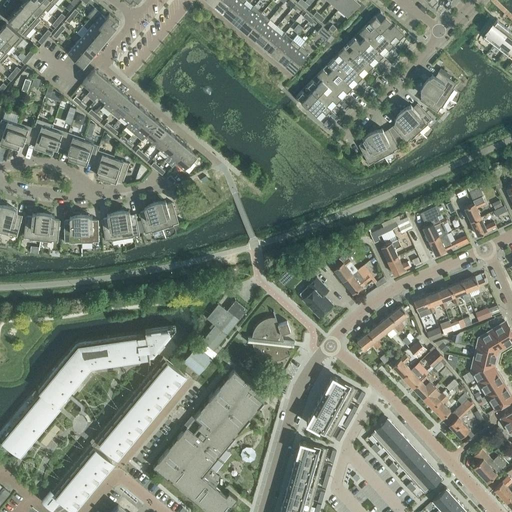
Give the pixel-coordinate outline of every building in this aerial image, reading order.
[(25,0),(23,3),(37,16),(45,8),(35,0),(25,0)] [(35,0),(45,8),(48,11),(55,3),(52,0),(51,0),(35,0)] [(218,0),(215,4),(223,11),(231,0),(218,0)] [(231,0),(223,11),(231,17),(245,0),(231,0)] [(246,0),(245,0),(231,17),(239,24),(254,6),(246,0)] [(346,0),(339,8),(348,15),(359,1),(357,0),(346,0)] [(66,8),(69,11),(75,5),(71,2),(66,8)] [(16,11),(33,27),(40,19),(37,16),(23,3),(16,11)] [(298,12),(301,9),(295,4),(293,7),(298,12)] [(254,6),(239,24),(247,31),(261,13),(254,6)] [(91,11),(113,29),(118,22),(114,18),(115,18),(109,13),(106,16),(95,7),(91,11)] [(75,8),(69,16),(72,19),(79,11),(75,8)] [(8,20),(23,33),(26,35),(33,27),(16,11),(8,20)] [(94,21),(92,24),(107,36),(113,29),(91,11),(87,15),(94,21)] [(376,16),(370,22),(375,27),(375,26),(390,41),(395,36),(400,40),(405,35),(395,25),(390,29),(387,26),(392,21),(385,15),(381,11),(376,16)] [(302,16),(308,20),(311,17),(305,12),(302,16)] [(61,13),(57,19),(60,22),(65,16),(61,13)] [(261,13),(247,31),(254,37),(269,19),(261,13)] [(314,25),(317,22),(311,17),(308,20),(314,25)] [(52,24),(55,27),(60,22),(57,19),(52,24)] [(269,19),(254,37),(262,44),(277,26),(269,19)] [(487,31),(483,37),(488,41),(487,43),(491,47),(493,45),(494,43),(495,43),(507,27),(497,19),(494,23),(492,22),(486,30),(487,31)] [(6,22),(0,28),(0,32),(13,44),(12,44),(15,47),(16,46),(23,38),(6,22)] [(365,26),(359,33),(364,37),(380,52),(384,56),(394,45),(390,41),(375,26),(375,27),(370,22),(365,26)] [(62,24),(57,30),(60,33),(65,27),(62,24)] [(86,31),(101,43),(107,36),(92,24),(86,31)] [(277,26),(262,44),(270,50),(285,32),(277,26)] [(327,39),(331,34),(322,26),(317,32),(327,39)] [(494,43),(493,45),(498,49),(500,47),(504,51),(505,51),(511,41),(511,31),(507,27),(495,43),(494,43)] [(48,29),(43,35),(46,38),(51,32),(48,29)] [(80,38),(95,50),(101,43),(86,31),(80,38)] [(0,32),(0,46),(6,52),(6,51),(9,54),(15,47),(12,44),(13,44),(0,32)] [(285,32),(270,50),(278,57),(290,42),(292,39),(285,32)] [(290,42),(278,57),(286,64),(298,49),(301,46),(305,40),(297,34),(293,39),(292,39),(290,42)] [(38,41),(42,44),(46,38),(43,35),(38,41)] [(380,52),(364,37),(360,42),(355,37),(349,43),(353,48),(354,48),(369,63),(374,57),(379,61),(384,56),(380,52)] [(74,45),(89,57),(95,50),(80,38),(74,45)] [(511,41),(505,51),(504,51),(503,53),(508,57),(510,55),(511,56),(511,41)] [(83,65),(89,57),(74,45),(68,53),(83,65)] [(0,46),(0,61),(1,62),(9,54),(6,51),(6,52),(0,46)] [(298,49),(286,64),(294,70),(295,69),(297,70),(301,65),(299,64),(306,56),(309,52),(301,46),(298,49)] [(369,63),(354,48),(353,48),(349,53),(344,48),(338,54),(343,59),(359,74),(359,73),(364,68),(368,72),(373,67),(369,63)] [(31,49),(26,55),(30,58),(35,52),(31,49)] [(21,61),(25,64),(30,58),(26,55),(21,61)] [(359,74),(343,59),(339,63),(334,59),(328,65),(333,69),(348,84),(353,79),(358,83),(363,77),(359,73),(359,74)] [(28,65),(24,69),(29,73),(29,74),(33,75),(34,71),(28,65)] [(17,66),(12,72),(16,75),(21,69),(17,66)] [(94,68),(82,83),(90,89),(102,75),(94,68)] [(323,69),(317,76),(322,80),(337,95),(338,95),(343,90),(347,94),(352,88),(348,84),(333,69),(328,74),(323,69)] [(424,82),(448,98),(454,88),(453,87),(456,83),(456,84),(457,83),(450,79),(452,76),(443,69),(441,73),(438,71),(438,72),(435,76),(433,74),(431,75),(429,77),(427,79),(426,80),(424,82)] [(7,77),(11,80),(16,75),(12,72),(7,77)] [(102,75),(90,89),(98,96),(110,81),(102,75)] [(32,85),(38,87),(40,79),(34,77),(32,85)] [(25,78),(22,89),(27,91),(31,80),(25,78)] [(313,80),(307,86),(312,91),(327,106),(332,100),(337,104),(342,99),(338,95),(337,95),(322,80),(318,85),(313,80)] [(110,81),(98,96),(106,103),(118,88),(110,81)] [(441,107),(442,107),(448,98),(424,82),(423,84),(422,86),(421,89),(421,91),(420,93),(423,95),(420,99),(419,100),(438,112),(438,111),(441,107)] [(106,103),(103,106),(111,113),(126,94),(118,88),(106,103)] [(302,91),(296,97),(316,117),(317,117),(322,111),(326,115),(331,110),(327,106),(312,91),(307,95),(302,91)] [(55,92),(52,99),(60,101),(62,95),(55,92)] [(126,94),(111,113),(118,119),(134,101),(126,94)] [(73,99),(78,104),(81,100),(76,96),(73,99)] [(78,104),(84,109),(87,105),(81,100),(78,104)] [(134,101),(118,119),(119,119),(122,116),(129,122),(142,107),(134,101)] [(344,102),(341,105),(346,110),(349,107),(344,102)] [(401,110),(420,131),(428,123),(427,122),(431,119),(432,119),(417,103),(413,107),(411,104),(409,105),(408,105),(406,106),(403,108),(402,109),(401,110)] [(129,122),(126,126),(134,133),(137,129),(149,114),(142,107),(129,122)] [(88,112),(94,117),(97,113),(91,109),(88,112)] [(0,139),(1,140),(0,142),(10,145),(18,124),(17,124),(18,122),(20,115),(6,110),(3,119),(1,118),(0,122),(0,139)] [(392,126),(391,127),(400,141),(404,138),(407,142),(407,141),(411,138),(420,131),(401,110),(399,112),(398,114),(396,116),(395,118),(394,120),(396,122),(393,126),(392,125),(392,126)] [(94,117),(99,122),(102,118),(97,113),(94,117)] [(137,129),(134,133),(142,139),(145,136),(157,121),(149,114),(137,129)] [(34,127),(29,143),(35,145),(34,146),(44,150),(52,128),(51,128),(52,126),(53,123),(37,118),(34,127)] [(157,121),(145,136),(153,142),(165,127),(157,121)] [(18,124),(10,145),(18,148),(21,142),(23,143),(24,141),(29,143),(34,127),(18,122),(17,124),(18,124)] [(104,125),(109,130),(112,126),(107,122),(104,125)] [(52,128),(44,150),(52,153),(55,146),(57,147),(58,145),(63,147),(68,132),(52,126),(51,128),(52,128)] [(109,130),(115,135),(118,131),(112,126),(109,130)] [(165,127),(153,142),(161,149),(173,134),(165,127)] [(371,131),(384,156),(395,151),(394,149),(398,147),(399,148),(399,147),(397,143),(400,141),(391,127),(389,129),(389,128),(388,128),(384,131),(382,128),(380,128),(378,129),(375,129),(373,130),(371,131)] [(359,144),(369,163),(370,163),(369,163),(374,160),(374,161),(384,156),(371,131),(369,132),(367,134),(365,135),(364,137),(362,139),(363,139),(364,142),(359,144)] [(68,132),(63,147),(68,149),(68,151),(70,152),(68,158),(76,161),(83,139),(84,140),(85,137),(68,132)] [(173,134),(161,149),(168,155),(181,140),(173,134)] [(119,138),(125,143),(128,140),(122,135),(119,138)] [(83,139),(76,161),(86,164),(87,163),(93,165),(98,149),(100,145),(84,140),(83,139)] [(125,143),(131,148),(134,144),(128,140),(125,143)] [(168,155),(165,160),(173,166),(176,162),(189,147),(181,140),(168,155)] [(189,147),(176,162),(184,169),(191,161),(193,162),(197,157),(196,155),(197,154),(189,147)] [(135,152),(141,156),(144,153),(138,148),(135,152)] [(98,149),(93,165),(98,166),(97,168),(100,169),(98,175),(106,178),(113,157),(114,155),(98,149)] [(141,156),(147,161),(150,158),(144,153),(141,156)] [(113,157),(106,178),(116,182),(116,180),(122,182),(129,162),(113,157)] [(154,161),(151,165),(156,169),(159,166),(154,161)] [(156,169),(162,174),(165,171),(159,166),(156,169)] [(167,178),(173,183),(176,180),(170,175),(167,178)] [(464,207),(471,221),(481,216),(477,207),(486,203),(484,198),(482,195),(484,195),(480,187),(469,192),(473,200),(474,202),(464,207)] [(500,199),(493,202),(496,208),(502,205),(500,199)] [(154,201),(163,228),(173,225),(173,224),(178,222),(178,223),(179,222),(172,201),(171,202),(166,203),(166,201),(163,200),(161,200),(159,200),(156,201),(154,201)] [(151,231),(152,232),(163,228),(154,201),(152,202),(150,203),(148,204),(146,206),(144,207),(144,208),(145,210),(140,212),(139,212),(146,233),(147,233),(146,232),(151,231)] [(437,204),(420,212),(424,221),(426,220),(438,215),(441,214),(437,204)] [(7,205),(0,232),(11,235),(11,234),(16,235),(16,236),(17,236),(22,215),(22,214),(22,215),(17,213),(17,211),(18,210),(16,209),(14,208),(12,206),(10,205),(7,205)] [(505,205),(493,210),(496,216),(507,211),(505,205)] [(111,239),(111,240),(122,238),(118,210),(116,211),(113,211),(111,212),(109,213),(107,215),(108,218),(103,219),(102,218),(105,240),(106,240),(106,239),(111,239)] [(118,210),(122,238),(134,236),(134,235),(139,234),(139,235),(139,234),(136,213),(135,213),(130,214),(129,211),(130,211),(127,210),(125,210),(122,210),(120,210),(118,210)] [(29,237),(29,238),(40,240),(44,212),(41,212),(39,212),(37,212),(34,212),(32,213),(32,216),(27,216),(27,215),(26,215),(23,237),(24,237),(29,237)] [(44,212),(40,240),(52,241),(52,240),(57,241),(58,241),(60,219),(59,219),(59,220),(54,219),(55,216),(52,214),(50,213),(48,213),(46,212),(44,212)] [(70,241),(70,242),(82,242),(81,214),(78,214),(76,214),(74,215),(72,216),(70,217),(70,220),(65,220),(64,220),(64,242),(65,242),(65,241),(70,241)] [(81,214),(82,242),(93,242),(93,240),(98,240),(98,241),(99,241),(98,219),(97,219),(92,219),(92,216),(90,215),(88,214),(86,214),(83,214),(81,214)] [(428,224),(423,226),(423,228),(425,232),(429,241),(446,233),(448,232),(444,224),(443,223),(448,220),(446,216),(439,219),(438,215),(426,220),(428,224)] [(481,216),(471,221),(478,235),(488,231),(487,230),(492,228),(497,226),(495,221),(485,226),(481,216)] [(401,220),(396,222),(398,226),(401,233),(407,230),(412,228),(407,217),(401,220)] [(378,229),(371,233),(375,242),(380,240),(379,236),(394,229),(394,228),(398,226),(396,222),(396,221),(378,229)] [(446,233),(429,241),(436,255),(446,250),(457,244),(455,240),(451,242),(450,241),(446,233)] [(460,238),(455,240),(457,244),(458,246),(463,243),(468,241),(466,235),(464,236),(460,238)] [(356,237),(348,244),(353,251),(362,244),(356,237)] [(381,246),(388,260),(398,256),(395,249),(402,246),(399,238),(391,241),(381,246)] [(344,258),(353,251),(348,244),(339,251),(344,258)] [(394,274),(404,270),(411,267),(408,261),(402,264),(398,256),(388,260),(394,274)] [(418,256),(412,259),(415,264),(420,261),(418,256)] [(334,269),(343,281),(352,274),(347,267),(353,262),(349,257),(343,262),(334,269)] [(352,274),(343,281),(353,293),(362,286),(372,278),(362,266),(352,274)] [(281,273),(277,277),(283,284),(288,280),(281,273)] [(467,291),(469,290),(480,286),(480,285),(486,283),(484,278),(478,281),(476,276),(463,281),(467,291)] [(309,285),(300,293),(304,298),(303,298),(320,316),(333,304),(326,296),(324,294),(328,289),(317,277),(308,285),(309,285)] [(455,295),(457,295),(462,293),(466,302),(471,300),(469,297),(471,296),(469,290),(467,291),(463,281),(451,285),(455,295)] [(443,300),(445,300),(452,296),(455,303),(456,305),(458,304),(457,302),(460,301),(457,295),(455,295),(451,285),(439,290),(443,300)] [(431,305),(433,304),(440,301),(443,308),(447,306),(445,300),(443,300),(439,290),(427,295),(431,305)] [(427,295),(414,300),(421,317),(435,311),(433,304),(431,305),(427,295)] [(212,329),(202,340),(213,349),(247,309),(236,299),(227,310),(219,303),(207,318),(213,323),(209,327),(212,329)] [(390,314),(402,329),(407,335),(410,332),(405,326),(400,321),(409,314),(402,305),(390,314)] [(488,309),(476,313),(478,319),(491,314),(488,309)] [(255,337),(251,336),(250,342),(255,343),(256,346),(257,349),(259,351),(261,354),(262,355),(264,356),(265,357),(267,358),(269,359),(271,360),(274,360),(277,361),(280,360),(283,360),(286,359),(288,357),(291,356),(293,353),(291,354),(289,346),(297,347),(297,342),(287,341),(284,334),(293,331),(290,321),(281,324),(276,310),(278,317),(274,317),(271,317),(268,319),(265,320),(262,322),(260,324),(258,327),(257,330),(256,333),(255,337)] [(379,323),(386,332),(394,326),(398,332),(402,329),(390,314),(379,323)] [(464,318),(467,325),(472,323),(470,316),(464,318)] [(461,327),(467,325),(464,318),(458,320),(461,327)] [(449,320),(440,323),(444,333),(453,329),(449,320)] [(471,369),(495,409),(511,398),(511,394),(495,366),(498,351),(511,342),(511,331),(505,321),(479,337),(471,369)] [(369,332),(380,346),(383,343),(379,338),(386,332),(379,323),(369,332)] [(78,344),(40,390),(60,407),(60,406),(62,403),(63,403),(62,399),(64,397),(67,397),(72,391),(71,388),(73,385),(77,386),(82,380),(81,376),(83,374),(86,374),(91,368),(92,368),(91,365),(95,364),(96,367),(101,366),(102,363),(105,363),(107,365),(108,365),(115,364),(117,361),(120,361),(122,363),(130,362),(132,359),(135,358),(137,361),(141,360),(141,357),(153,355),(156,352),(156,351),(157,350),(175,328),(176,328),(176,327),(176,326),(175,326),(175,325),(174,325),(145,330),(146,333),(78,344)] [(380,346),(369,332),(357,341),(364,349),(372,343),(376,349),(380,346)] [(408,335),(402,339),(407,345),(412,341),(411,340),(408,335)] [(419,341),(410,349),(418,357),(427,349),(424,346),(419,341)] [(443,342),(438,347),(444,353),(449,348),(443,342)] [(184,361),(200,374),(214,357),(198,345),(184,361)] [(390,348),(386,352),(391,358),(395,354),(390,348)] [(426,358),(434,366),(442,358),(444,356),(436,348),(426,358)] [(385,352),(380,357),(385,362),(390,358),(385,352)] [(392,366),(402,377),(411,369),(404,362),(410,357),(406,353),(401,359),(400,359),(392,366)] [(163,357),(95,438),(116,456),(117,456),(119,453),(124,447),(129,441),(134,435),(138,430),(143,424),(148,418),(153,412),(157,407),(162,401),(167,395),(172,389),(177,384),(182,378),(184,375),(184,374),(170,362),(163,357)] [(442,358),(434,366),(438,371),(446,363),(442,358)] [(411,369),(402,377),(413,387),(426,374),(423,371),(420,374),(418,373),(420,372),(414,366),(411,369)] [(446,366),(440,371),(444,376),(450,370),(446,366)] [(160,462),(156,468),(168,478),(169,477),(172,479),(171,480),(178,486),(181,483),(190,492),(188,495),(202,506),(204,503),(213,510),(214,511),(213,511),(225,511),(237,497),(229,491),(226,494),(215,485),(202,475),(210,465),(226,446),(235,435),(233,434),(237,430),(238,431),(250,417),(247,415),(255,405),(258,408),(264,400),(255,393),(258,389),(258,390),(259,389),(253,384),(250,382),(241,374),(234,368),(233,370),(228,376),(231,378),(223,388),(220,386),(208,399),(211,401),(203,411),(200,409),(194,416),(183,430),(177,437),(180,439),(172,449),(169,447),(158,460),(160,462)] [(426,374),(413,387),(423,398),(434,386),(429,381),(426,384),(424,383),(429,378),(426,374)] [(333,375),(326,387),(350,400),(357,388),(333,375)] [(450,390),(453,387),(458,382),(454,378),(446,386),(450,390)] [(458,382),(453,387),(457,391),(462,387),(458,382)] [(434,386),(423,398),(432,408),(447,393),(445,390),(438,396),(436,395),(440,392),(434,386)] [(326,387),(320,399),(344,412),(350,400),(326,387)] [(35,389),(25,401),(48,420),(52,416),(54,413),(58,408),(38,391),(35,389)] [(478,391),(474,394),(478,400),(481,398),(482,397),(478,391)] [(462,404),(447,419),(452,423),(450,426),(461,437),(470,428),(460,418),(474,403),(469,398),(469,397),(465,392),(458,400),(462,404)] [(447,393),(432,408),(442,418),(450,410),(444,403),(450,396),(447,393)] [(320,399),(313,411),(337,424),(344,412),(320,399)] [(25,401),(15,412),(39,432),(42,427),(45,424),(48,420),(25,401)] [(313,411),(306,423),(331,436),(337,424),(313,411)] [(15,412),(6,424),(29,443),(33,439),(35,436),(39,432),(15,412)] [(511,412),(501,419),(510,433),(511,433),(511,412)] [(388,418),(371,433),(380,443),(397,428),(388,418)] [(6,424),(0,430),(0,439),(19,455),(23,450),(25,448),(29,443),(6,424)] [(397,428),(380,443),(389,453),(406,438),(397,428)] [(406,438),(389,453),(398,463),(415,447),(406,438)] [(300,440),(297,453),(324,461),(327,448),(300,440)] [(47,493),(42,499),(52,508),(61,498),(73,508),(81,499),(85,494),(90,488),(95,482),(100,476),(104,471),(107,467),(109,465),(112,462),(112,461),(91,444),(52,490),(50,489),(47,493)] [(415,447),(398,463),(407,472),(423,457),(415,447)] [(482,447),(473,455),(479,462),(474,467),(488,481),(497,472),(496,472),(506,463),(498,455),(493,459),(482,447)] [(297,453),(293,466),(320,474),(324,461),(297,453)] [(423,457),(407,472),(416,482),(432,467),(423,457)] [(293,466),(289,479),(316,486),(320,474),(293,466)] [(432,467),(416,482),(425,492),(442,477),(432,467)] [(511,479),(508,476),(494,489),(506,501),(511,494),(511,491),(507,486),(511,481),(511,479)] [(289,479),(286,492),(313,499),(316,486),(289,479)] [(0,504),(10,492),(3,487),(0,484),(0,504)] [(446,487),(433,499),(440,507),(454,495),(446,487)] [(286,492),(282,505),(308,511),(309,511),(313,499),(286,492)] [(454,495),(440,507),(444,511),(450,511),(461,503),(454,495)] [(450,511),(465,511),(467,510),(461,503),(450,511)]
